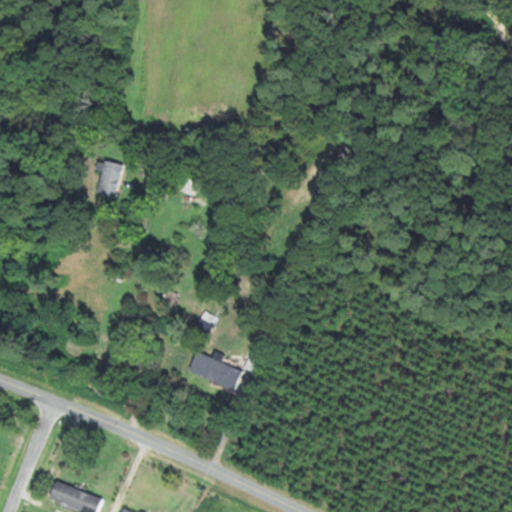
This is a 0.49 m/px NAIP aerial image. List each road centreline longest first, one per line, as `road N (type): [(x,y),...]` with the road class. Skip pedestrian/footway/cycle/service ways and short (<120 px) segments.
road 1 (residential): [(302,511),(0,373)]
road 2 (residential): [(59,398),(10,511)]
